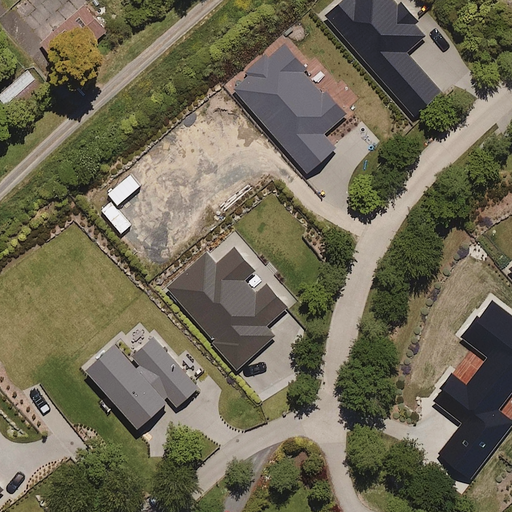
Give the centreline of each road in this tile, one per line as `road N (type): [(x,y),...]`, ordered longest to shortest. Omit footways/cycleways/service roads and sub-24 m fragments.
road 1 (residential): [(511,84),(401,176),(306,401),(183,511)]
road 2 (track): [(0,178),(204,0)]
